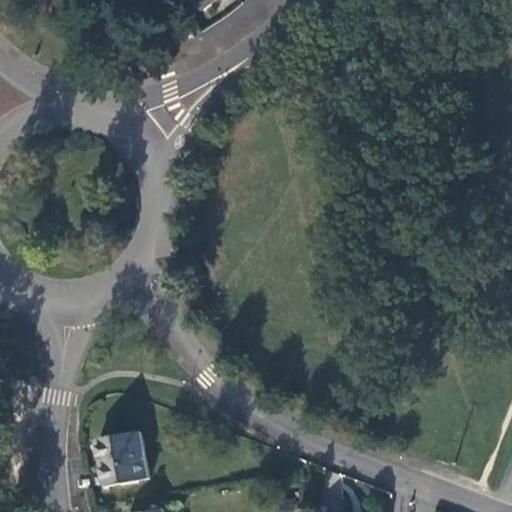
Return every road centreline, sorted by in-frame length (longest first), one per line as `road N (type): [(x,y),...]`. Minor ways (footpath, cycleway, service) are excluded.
road 1 (residential): [(495,511),(268,422),(213,380),(173,329),(149,259)]
road 2 (residential): [(320,0),(133,143)]
road 3 (residential): [(70,305),(59,395),(65,511)]
road 4 (residential): [(149,259),(162,205),(154,173),(133,143)]
